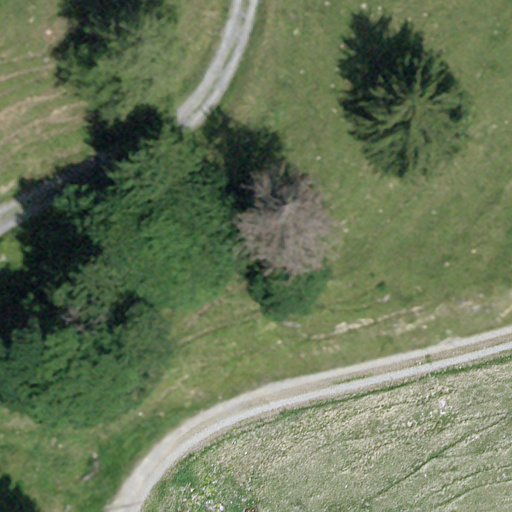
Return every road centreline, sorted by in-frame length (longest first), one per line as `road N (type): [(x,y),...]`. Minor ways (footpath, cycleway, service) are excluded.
road 1 (track): [(511,353),(291,408),(184,453),(141,511)]
road 2 (track): [(0,223),(194,129),(231,71),(249,0)]
